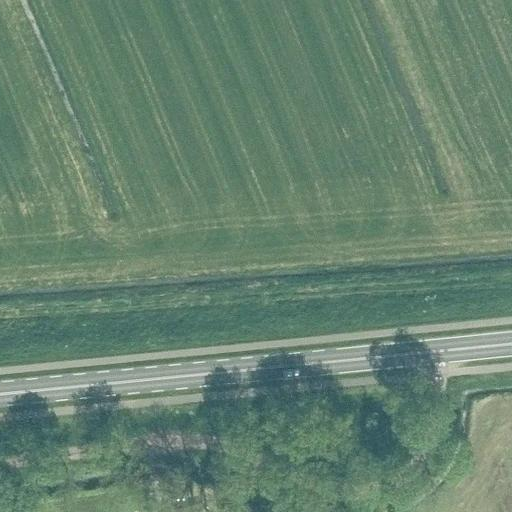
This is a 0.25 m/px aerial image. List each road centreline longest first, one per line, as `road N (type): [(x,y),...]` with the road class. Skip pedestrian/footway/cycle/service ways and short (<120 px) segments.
road 1 (unclassified): [(432,350),(436,404),(425,451),(400,481),(372,493),(327,490),(213,444),(137,444),(0,463)]
road 2 (primary): [(0,392),(432,350)]
